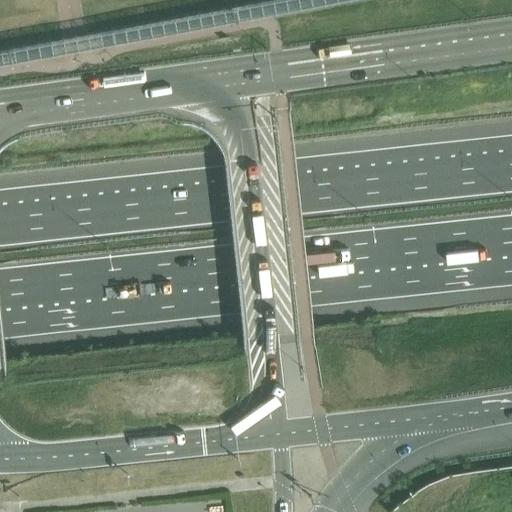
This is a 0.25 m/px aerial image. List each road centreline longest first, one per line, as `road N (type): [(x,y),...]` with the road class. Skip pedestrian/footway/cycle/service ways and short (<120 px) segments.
road 1 (motorway): [(511,171),(0,226)]
road 2 (motorway): [(0,305),(511,254)]
road 3 (secondary): [(280,435),(253,160),(242,112),(213,82)]
road 4 (secondary): [(511,42),(213,82)]
road 5 (secondary): [(0,462),(280,435)]
road 6 (secondary): [(213,82),(2,112)]
road 7 (secondary): [(280,435),(467,413)]
road 8 (secondary): [(331,511),(382,452),(467,413)]
